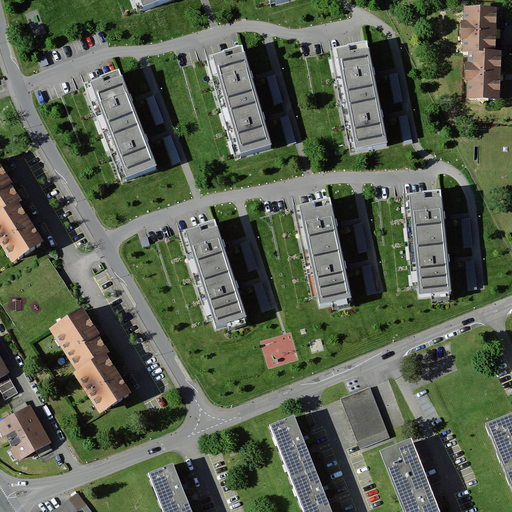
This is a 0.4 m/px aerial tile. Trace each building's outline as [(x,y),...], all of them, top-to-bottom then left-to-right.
[(140,0),(144,9),(167,0),(140,0)] [(496,5),(462,5),(461,50),(466,50),(495,51),(496,5)] [(366,46),(337,51),(357,152),(386,147),(366,46)] [(243,49),(213,58),(241,157),(271,148),(243,49)] [(501,51),(495,51),(466,50),(465,98),(499,99),(501,51)] [(41,67),(48,64),(44,55),(37,57),(41,67)] [(119,73),(87,84),(123,179),(126,178),(127,180),(155,170),(119,73)] [(395,73),(387,75),(393,103),(400,101),(395,73)] [(272,75),(265,77),(274,105),(281,103),(272,75)] [(151,97),(143,100),(155,126),(163,122),(151,97)] [(405,116),(398,118),(404,145),(411,144),(405,116)] [(286,117),(279,119),(287,145),(294,143),(286,117)] [(168,137),(161,139),(172,166),(179,163),(168,137)] [(18,205),(0,176),(0,216),(16,207),(18,205)] [(440,193),(404,197),(413,289),(418,288),(419,297),(450,294),(440,193)] [(331,201),(296,208),(314,299),(318,298),(320,307),(350,301),(331,201)] [(0,216),(0,231),(18,260),(40,246),(16,207),(0,216)] [(468,220),(459,221),(462,248),(471,248),(468,220)] [(215,221),(179,233),(208,321),(212,320),(215,330),(246,320),(236,287),(223,246),(215,221)] [(361,224),(352,226),(359,254),(367,252),(361,224)] [(140,239),(142,247),(150,245),(147,237),(140,239)] [(246,242),(238,245),(247,272),(256,269),(246,242)] [(471,262),(464,263),(468,291),(475,290),(471,262)] [(368,265),(361,267),(367,295),(374,293),(368,265)] [(259,284),(252,286),(261,314),(268,311),(259,284)] [(107,355),(80,313),(57,327),(84,369),(103,357),(107,355)] [(270,333),(270,362),(296,362),(296,333),(270,333)] [(81,371),(106,410),(128,396),(103,357),(84,369),(81,371)] [(367,379),(338,391),(360,448),(389,437),(367,379)] [(20,459),(48,444),(29,410),(1,425),(20,459)] [(511,412),(484,424),(511,496),(511,412)] [(293,415),(268,425),(303,511),(332,511),(322,488),(302,436),(293,415)] [(439,511),(410,438),(378,450),(401,511),(439,511)] [(172,463),(146,473),(161,511),(190,511),(180,484),(172,463)] [(90,511),(77,494),(54,511),(90,511)]
